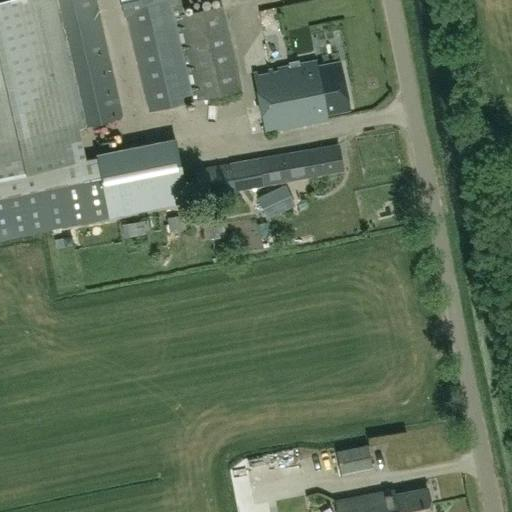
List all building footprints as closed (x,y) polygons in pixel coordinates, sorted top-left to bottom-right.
[(97,158),(87,160),(80,126),(122,116),(95,0),(4,0),(0,1),(0,238),(46,229),(50,245),(70,241),(67,225),(108,216),(97,158)] [(124,0),(149,111),(241,90),(222,7),(184,15),(181,3),(196,0),(124,0)] [(254,73),(265,132),(328,120),(327,114),(349,110),(340,63),(318,67),(317,61),(254,73)] [(189,138),(168,142),(179,203),(200,199),(200,197),(343,171),(338,145),(195,171),(189,138)] [(257,197),(267,218),(295,206),(285,184),(257,197)] [(368,447),(337,453),(341,474),(372,468),(368,447)] [(335,502),(337,511),(431,511),(427,488),(393,495),(392,490),(335,502)]
